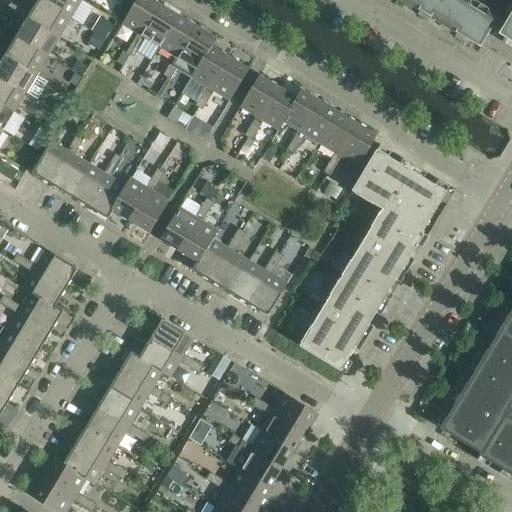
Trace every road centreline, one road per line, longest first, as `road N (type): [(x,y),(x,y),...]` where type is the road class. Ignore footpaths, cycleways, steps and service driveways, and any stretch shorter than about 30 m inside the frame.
road 1 (residential): [(505,199),(187,0)]
road 2 (residential): [(371,417),(126,276)]
road 3 (tertiary): [(371,417),(505,199)]
road 4 (residential): [(0,486),(126,276)]
road 5 (residential): [(511,99),(350,0)]
road 6 (residential): [(511,506),(371,417)]
road 7 (residential): [(126,276),(0,199)]
